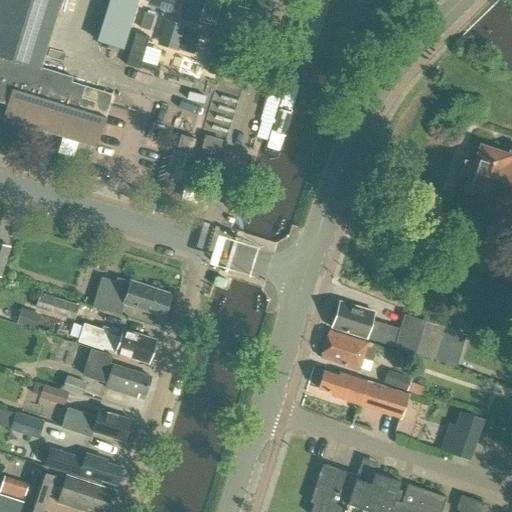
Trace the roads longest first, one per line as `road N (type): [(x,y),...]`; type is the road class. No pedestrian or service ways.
road 1 (secondary): [(302,275),(329,180),(370,93),(463,0)]
road 2 (unclassified): [(127,511),(205,247)]
road 3 (residential): [(205,247),(284,0)]
road 4 (secondary): [(228,511),(302,275)]
road 5 (unclassified): [(205,247),(0,181)]
